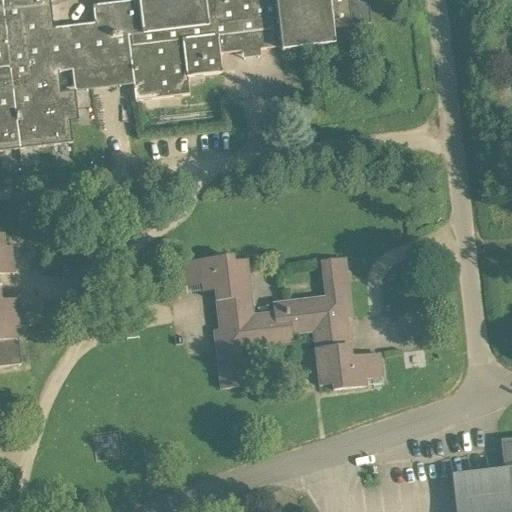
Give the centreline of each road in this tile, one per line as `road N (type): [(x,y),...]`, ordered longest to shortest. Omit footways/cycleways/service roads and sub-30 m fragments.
road 1 (unknown): [(19,511),(28,457),(87,311),(117,267),(168,221),(206,156)]
road 2 (unclassified): [(484,399),(436,0)]
road 3 (unclassified): [(155,511),(484,399)]
road 4 (unknown): [(453,142),(206,156)]
road 5 (unknown): [(206,156),(0,180)]
